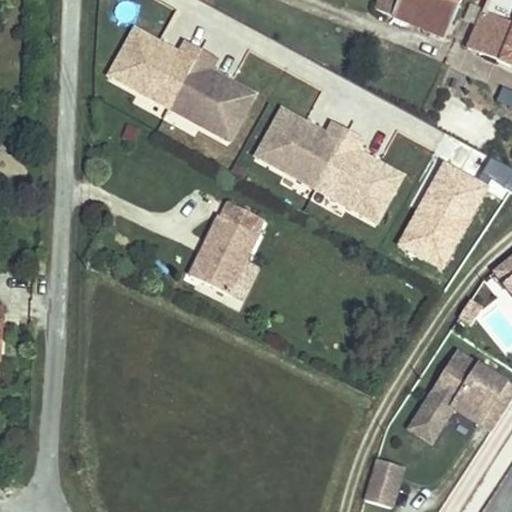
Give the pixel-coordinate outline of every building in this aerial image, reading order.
[(361,0),(372,8),(378,0),(361,0)] [(400,0),(391,26),(447,46),(463,0),(400,0)] [(511,0),(484,0),(466,50),(511,67),(511,0)] [(182,47),(136,23),(108,74),(171,109),(205,48),(187,39),(182,47)] [(221,58),(205,48),(171,109),(231,143),(260,91),(216,68),(221,58)] [(511,113),(511,95),(502,92),(496,108),(511,113)] [(328,129),(283,104),(257,154),(318,189),(353,129),(334,118),(328,129)] [(134,147),(138,131),(124,127),(119,142),(134,147)] [(370,139),(353,129),(318,189),(380,225),(409,174),(364,149),(370,139)] [(235,274),(249,246),(247,245),(254,230),(219,213),(212,228),(210,227),(197,252),(203,255),(198,265),(192,263),(181,287),(220,306),(235,274)] [(511,254),(494,268),(511,290),(511,254)] [(231,312),(247,280),(235,274),(220,306),(231,312)] [(0,352),(6,352),(8,295),(0,295),(0,352)] [(511,403),(511,379),(458,346),(405,428),(432,445),(456,407),(494,431),(511,403)] [(409,466),(377,457),(364,499),(396,507),(409,466)]
